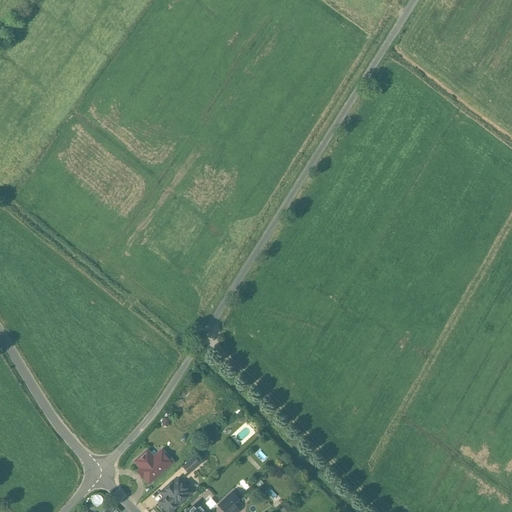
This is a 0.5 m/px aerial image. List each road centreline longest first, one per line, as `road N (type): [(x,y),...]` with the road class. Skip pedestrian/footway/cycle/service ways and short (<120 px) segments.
road 1 (unclassified): [(202,339),(417,0)]
road 2 (track): [(202,339),(378,511)]
road 3 (tertiary): [(99,474),(52,421),(0,334)]
road 4 (unclassified): [(202,339),(99,474)]
